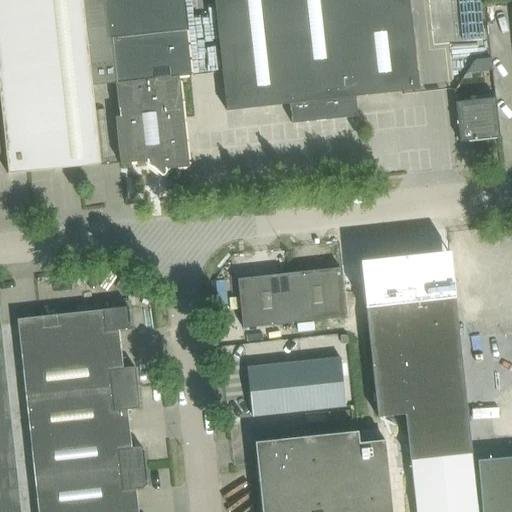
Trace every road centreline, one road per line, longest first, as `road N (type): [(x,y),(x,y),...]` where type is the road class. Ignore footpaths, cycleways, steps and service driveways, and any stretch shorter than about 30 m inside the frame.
road 1 (unclassified): [(176,220),(511,187)]
road 2 (unclassified): [(211,511),(176,220)]
road 3 (unclassified): [(0,242),(176,220)]
